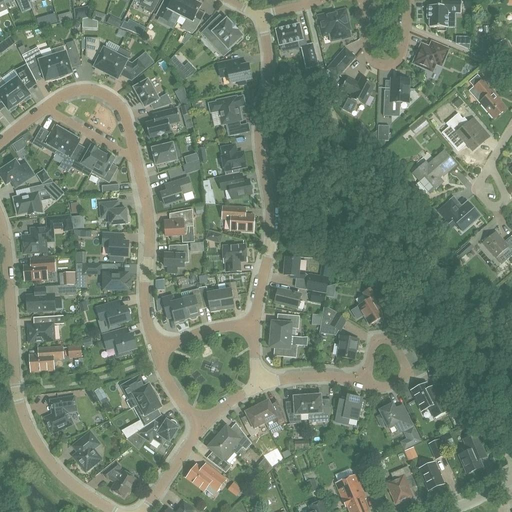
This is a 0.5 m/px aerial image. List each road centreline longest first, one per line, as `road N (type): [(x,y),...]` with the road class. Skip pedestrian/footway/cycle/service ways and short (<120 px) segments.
road 1 (residential): [(111,511),(51,466),(25,423),(0,223)]
road 2 (residential): [(252,328),(271,225),(258,138),(269,62),(259,16)]
road 3 (residential): [(156,353),(134,154)]
road 4 (residential): [(134,154),(123,111),(105,95),(73,90),(47,105)]
road 5 (residential): [(406,28),(401,54),(384,67),(367,48),(365,0)]
